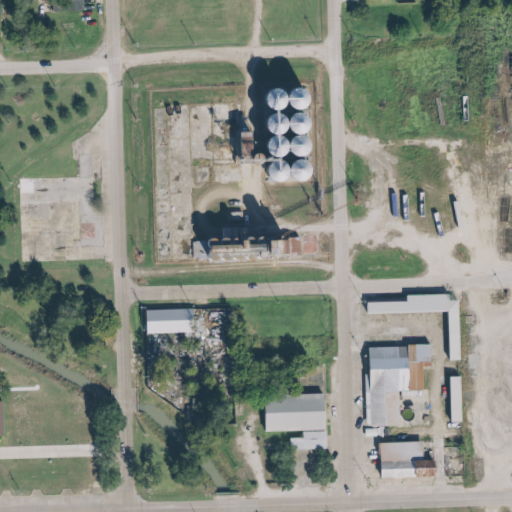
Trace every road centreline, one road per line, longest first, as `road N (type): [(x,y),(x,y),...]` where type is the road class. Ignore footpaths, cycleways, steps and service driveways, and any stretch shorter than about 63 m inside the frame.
road 1 (residential): [(359,511),(342,0)]
road 2 (tertiary): [(134,385),(118,0)]
road 3 (residential): [(511,279),(130,296)]
road 4 (residential): [(344,50),(0,68)]
road 5 (tertiary): [(511,500),(260,504)]
road 6 (tertiary): [(218,506),(0,511)]
